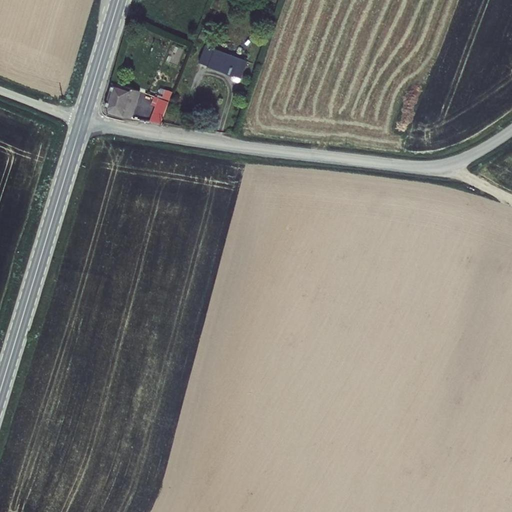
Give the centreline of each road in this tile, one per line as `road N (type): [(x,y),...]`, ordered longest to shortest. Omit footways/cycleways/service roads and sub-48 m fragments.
road 1 (unclassified): [(82,119),(390,164),(446,163)]
road 2 (primary): [(0,390),(82,119)]
road 3 (primary): [(82,119),(118,0)]
